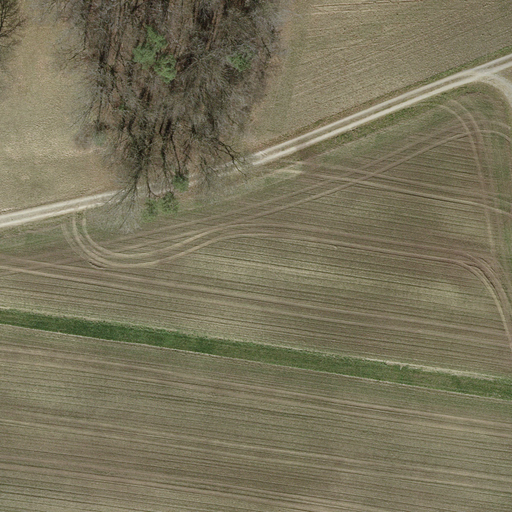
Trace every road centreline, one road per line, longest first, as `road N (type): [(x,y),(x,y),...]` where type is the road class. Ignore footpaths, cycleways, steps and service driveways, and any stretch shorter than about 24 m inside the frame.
road 1 (track): [(511,59),(216,173)]
road 2 (track): [(216,173),(0,220)]
